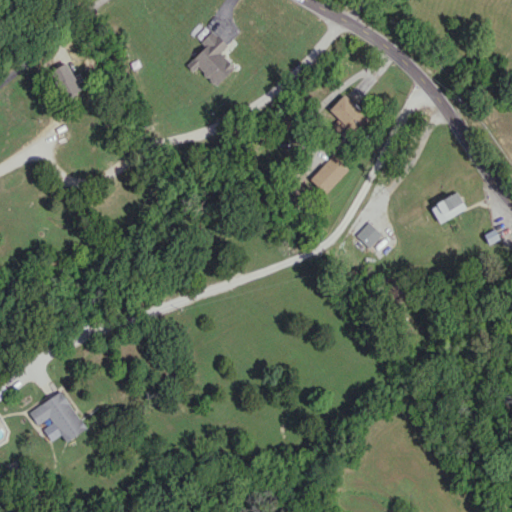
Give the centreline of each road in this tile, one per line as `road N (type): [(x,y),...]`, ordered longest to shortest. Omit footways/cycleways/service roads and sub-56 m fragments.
road 1 (residential): [(427,83),(345,229),(20,381)]
road 2 (tertiary): [(308,0),(371,35),(427,83),(511,202)]
road 3 (residential): [(0,77),(102,0)]
